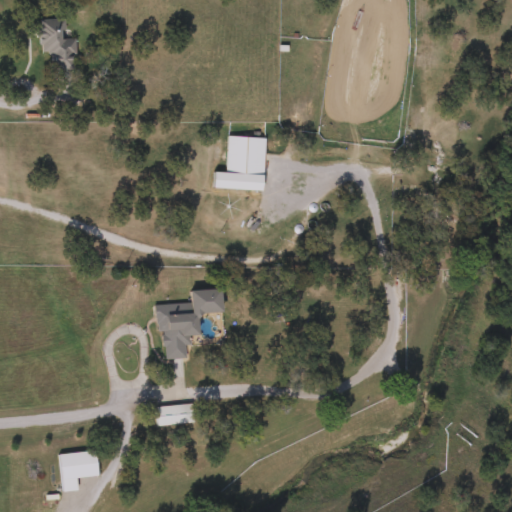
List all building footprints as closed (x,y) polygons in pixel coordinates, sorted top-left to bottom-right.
[(59,19),(59,39),(71,38),(72,68),(49,68),(48,53),(36,53),(35,20),(59,19)] [(222,173),(223,135),(261,137),(259,174),(222,173)] [(150,304),(189,302),(190,316),(183,317),(185,357),(159,358),(158,330),(151,330),(150,304)] [(152,425),(151,406),(187,403),(189,422),(152,425)] [(199,440),(199,454),(167,454),(167,440),(199,440)] [(94,475),(72,477),(73,490),(58,492),(55,453),(92,450),(94,475)]
